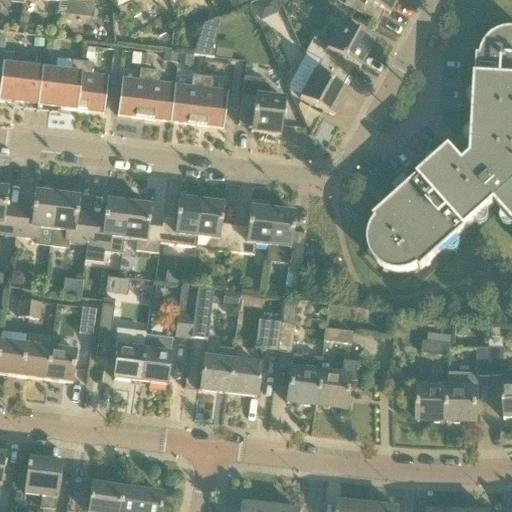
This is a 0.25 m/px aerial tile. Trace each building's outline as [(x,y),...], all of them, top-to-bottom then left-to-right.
[(67,4),(95,8),(95,7),(109,9),(109,0),(59,0),(59,3),(67,4)] [(227,0),(232,9),(247,3),(245,0),(227,0)] [(261,20),(281,11),(275,0),(267,0),(255,6),(261,20)] [(397,0),(347,0),(344,6),(378,25),(384,14),(389,16),(397,0)] [(305,54),(321,63),(348,78),(354,67),(359,70),(374,43),(341,25),(331,43),(316,34),(305,54)] [(511,32),(505,33),(500,35),(494,38),(490,42),(485,47),(483,52),(481,58),(478,58),(472,159),(464,166),(450,151),(374,219),(376,221),(373,227),(370,232),(369,239),(368,244),(370,251),(371,256),(375,262),(379,266),(384,270),(389,272),(395,274),(401,275),(407,274),(413,272),(419,269),(421,271),(496,204),(511,222),(511,32)] [(233,44),(216,41),(214,57),(231,60),(233,44)] [(37,108),(42,71),(20,68),(13,67),(14,55),(2,54),(0,73),(0,103),(15,105),(37,108)] [(190,68),(191,58),(180,57),(179,67),(190,68)] [(59,111),(61,111),(76,113),(82,64),(72,63),(71,75),(64,74),(42,71),(37,108),(59,111)] [(342,89),(348,78),(321,63),(315,74),(314,74),(300,100),(333,118),(347,92),(342,89)] [(82,64),(76,113),(104,116),(108,79),(91,77),(93,65),(82,64)] [(144,121),(150,72),(140,71),(138,83),(122,81),(117,118),(144,121)] [(170,124),(175,87),(159,85),(160,73),(150,72),(144,121),(170,124)] [(196,128),(202,79),(192,77),(191,89),(175,87),(170,124),(196,128)] [(202,79),(196,128),(223,131),(228,94),(211,92),(213,80),(202,79)] [(244,79),(238,127),(251,129),(250,134),(280,138),(285,101),(270,99),(271,94),(263,81),(244,79)] [(0,237),(15,239),(19,206),(6,204),(8,191),(0,189),(0,237)] [(19,206),(15,239),(37,242),(36,246),(50,248),(57,197),(35,194),(33,208),(19,206)] [(64,245),(86,248),(91,215),(77,213),(79,200),(57,197),(50,248),(64,250),(64,245)] [(196,239),(201,204),(179,201),(176,221),(163,219),(161,230),(159,246),(160,246),(195,250),(197,240),(196,239)] [(91,215),(86,248),(88,248),(87,257),(99,259),(105,255),(122,257),(123,241),(128,206),(106,203),(104,217),(91,215)] [(231,255),(234,228),(221,226),(223,206),(201,204),(196,239),(197,240),(209,241),(208,252),(231,255)] [(159,246),(161,230),(148,228),(150,208),(128,206),(123,241),(137,243),(135,254),(158,257),(160,246),(159,246)] [(268,248),(272,213),(250,210),(248,230),(234,228),(231,255),(254,257),(255,247),(268,248)] [(266,264),(288,267),(287,272),(301,274),(306,237),(292,235),(295,215),(272,213),(268,248),(266,264)] [(181,289),(177,319),(175,339),(190,341),(194,314),(197,291),(181,289)] [(194,314),(190,341),(194,341),(193,351),(206,353),(212,293),(197,291),(194,314)] [(224,293),(223,306),(238,307),(239,295),(224,293)] [(114,309),(113,309),(114,298),(105,297),(104,307),(102,307),(98,338),(110,339),(114,309)] [(28,320),(30,304),(19,303),(17,319),(28,320)] [(30,304),(28,320),(39,322),(41,306),(30,304)] [(282,325),(278,353),(290,355),(297,309),(283,306),(281,325),(282,325)] [(82,310),(79,335),(93,337),(96,312),(82,310)] [(282,325),(281,325),(259,323),(255,350),(278,353),(282,325)] [(456,338),(469,338),(469,327),(456,327),(456,338)] [(352,335),(325,331),(324,344),(351,347),(352,335)] [(72,386),(76,353),(77,341),(52,338),(51,350),(50,350),(46,383),(72,386)] [(157,339),(155,353),(144,352),(140,384),(166,388),(170,354),(172,341),(157,339)] [(0,377),(20,380),(25,347),(0,343),(0,377)] [(450,359),(451,347),(424,343),(422,355),(450,359)] [(46,383),(50,350),(25,347),(20,380),(46,383)] [(140,384),(144,352),(118,349),(114,381),(140,384)] [(232,364),(233,352),(219,350),(218,362),(204,360),(199,393),(227,396),(232,364)] [(477,352),(478,376),(478,379),(491,378),(489,351),(477,352)] [(489,351),(491,378),(504,378),(502,351),(489,351)] [(321,374),(320,374),(322,362),(293,357),(291,370),(286,405),(316,409),(321,374)] [(260,367),(232,364),(227,396),(256,400),(260,367)] [(345,413),(349,383),(357,384),(360,366),(343,364),(342,377),(321,374),(316,409),(345,413)] [(478,379),(478,376),(450,376),(449,390),(448,390),(447,425),(477,425),(478,390),(478,379)] [(511,386),(503,387),(504,422),(511,421),(511,386)] [(418,424),(447,425),(448,390),(419,389),(418,424)] [(61,464),(29,460),(24,496),(41,498),(40,511),(42,511),(41,511),(54,511),(56,501),(61,464)] [(119,511),(122,491),(91,487),(88,511),(119,511)] [(122,491),(119,511),(160,511),(162,496),(122,491)]
